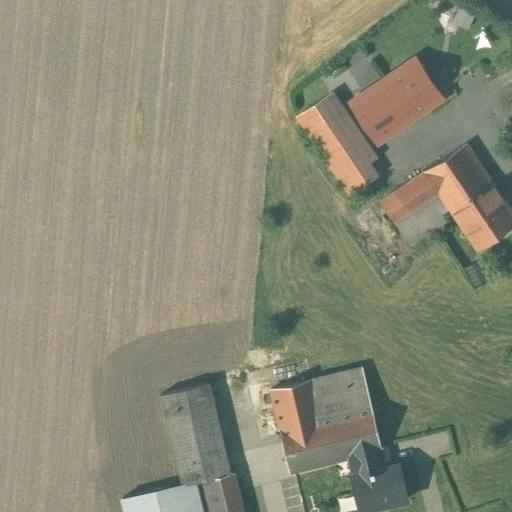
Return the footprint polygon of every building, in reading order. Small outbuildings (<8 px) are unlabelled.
[(403,43),(341,85),(377,139),(439,96),(403,43)] [(377,139),(341,85),(296,115),(350,193),(375,176),(366,163),(374,158),(367,146),(377,139)] [(380,200),(410,245),(431,230),(446,220),(441,213),(450,208),(477,248),(511,224),(511,213),(465,143),(380,200)] [(480,263),(465,270),(472,283),(487,276),(480,263)] [(270,388),(280,428),(371,407),(361,367),(315,377),(270,388)] [(160,393),(182,483),(182,484),(195,481),(230,472),(209,382),(160,393)] [(371,407),(280,428),(290,470),(352,455),(380,448),(380,446),(379,442),(371,407)] [(352,455),(356,473),(352,474),(360,509),(406,498),(397,463),(388,465),(383,445),(380,446),(380,448),(352,455)] [(168,486),(123,496),(126,511),(240,511),(231,472),(230,472),(195,481),(182,484),(182,483),(168,486)]
